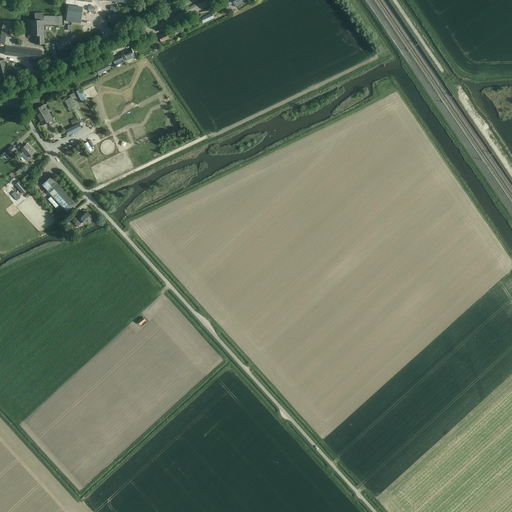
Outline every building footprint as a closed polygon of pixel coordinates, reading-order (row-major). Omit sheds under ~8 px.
[(67,15),(66,21),(81,23),(81,17),(83,7),(68,6),(67,15)] [(132,14),(131,15),(132,18),(143,14),(145,13),(149,12),(147,8),(141,10),(141,9),(132,12),(132,14)] [(27,20),(27,29),(27,36),(27,38),(30,38),(30,36),(35,36),(35,44),(44,44),(44,25),(62,25),(62,15),(44,15),(44,12),(35,13),(35,20),(27,20)] [(114,21),(114,22),(124,24),(125,14),(115,13),(115,14),(115,16),(114,21)] [(211,13),(200,18),(203,23),(213,18),(211,13)] [(180,27),(181,29),(195,22),(193,19),(187,22),(188,23),(180,27)] [(2,29),(0,38),(0,43),(5,44),(10,46),(11,46),(12,45),(18,47),(19,39),(13,38),(6,36),(7,31),(7,30),(9,30),(10,25),(14,26),(15,23),(4,21),(3,24),(2,29)] [(172,30),(175,35),(181,32),(179,27),(172,30)] [(166,32),(158,36),(161,42),(168,38),(166,32)] [(68,37),(56,42),(60,51),(71,45),(70,42),(73,41),(71,37),(68,37)] [(149,40),(140,44),(141,47),(142,50),(152,46),(151,43),(150,40),(149,40)] [(5,55),(41,59),(42,51),(6,46),(5,55)] [(133,53),(132,51),(131,49),(123,52),(126,58),(129,57),(128,56),(133,53)] [(112,58),(115,63),(116,66),(124,62),(123,59),(120,54),(112,58)] [(9,77),(14,75),(12,70),(7,72),(4,59),(0,60),(0,76),(1,79),(9,77)] [(79,90),(76,91),(82,103),(84,101),(79,90)] [(64,101),(69,109),(75,105),(71,97),(64,101)] [(55,123),(44,104),(34,110),(43,125),(48,122),(50,125),(55,123)] [(68,136),(82,129),(79,123),(65,130),(68,136)] [(30,156),(34,153),(26,144),(21,149),(22,150),(19,153),(21,155),(22,155),(26,160),(27,160),(27,161),(28,161),(29,161),(30,160),(31,159),(31,158),(31,157),(31,156),(30,156)] [(10,159),(18,151),(12,145),(4,152),(10,159)] [(67,211),(76,203),(51,176),(42,184),(67,211)] [(23,193),(27,190),(19,181),(15,184),(23,193)] [(51,197),(48,199),(56,208),(59,206),(51,197)] [(92,217),(87,212),(83,216),(81,213),(73,221),(77,226),(82,221),(85,224),(92,217)] [(142,326),(147,322),(143,317),(138,321),(142,326)]
